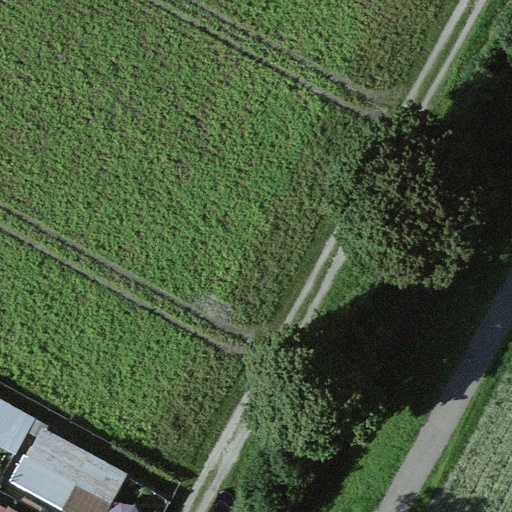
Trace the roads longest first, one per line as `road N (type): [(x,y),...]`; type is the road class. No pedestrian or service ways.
road 1 (track): [(194,511),(472,0)]
road 2 (track): [(511,300),(394,511)]
